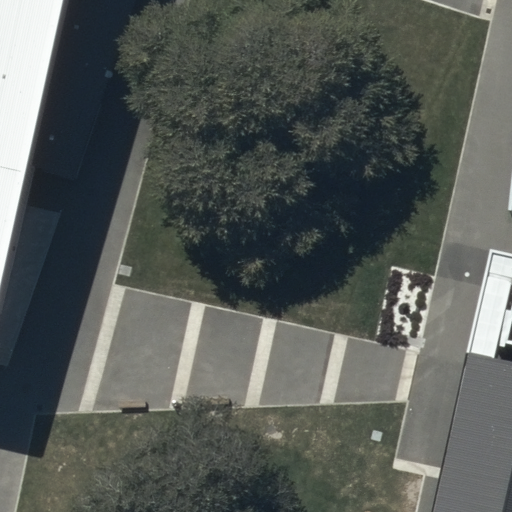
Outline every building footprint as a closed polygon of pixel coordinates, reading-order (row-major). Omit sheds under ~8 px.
[(0,0),(0,322),(71,0),(0,0)] [(189,0),(79,0),(25,243),(130,266),(189,0)] [(511,260),(493,256),(473,351),(471,359),(500,365),(501,358),(502,354),(510,355),(511,351),(511,350),(511,260)] [(76,511),(113,347),(8,322),(0,360),(0,511),(76,511)] [(511,511),(511,370),(471,361),(438,511),(511,511)]
